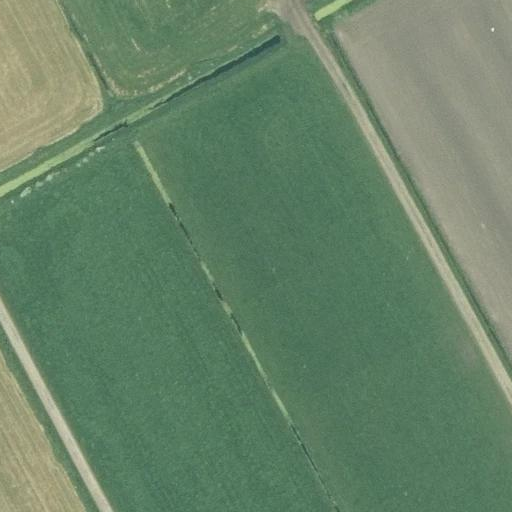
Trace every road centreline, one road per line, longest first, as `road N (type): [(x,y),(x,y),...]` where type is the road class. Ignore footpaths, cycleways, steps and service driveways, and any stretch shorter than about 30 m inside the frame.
road 1 (track): [(292,0),(511,404)]
road 2 (track): [(0,314),(106,511)]
